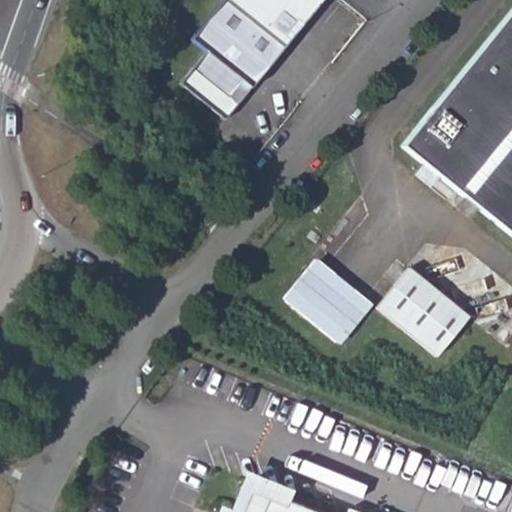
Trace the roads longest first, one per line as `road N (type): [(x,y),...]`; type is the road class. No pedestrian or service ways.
road 1 (residential): [(423,0),(172,307)]
road 2 (residential): [(172,307),(59,244),(18,232)]
road 3 (residential): [(105,404),(32,511)]
